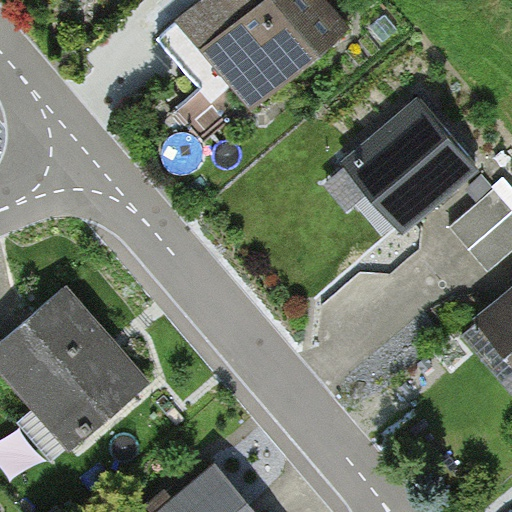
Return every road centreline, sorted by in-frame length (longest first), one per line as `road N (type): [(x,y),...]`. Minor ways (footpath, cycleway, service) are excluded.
road 1 (residential): [(98,172),(383,511)]
road 2 (residential): [(0,57),(98,172)]
